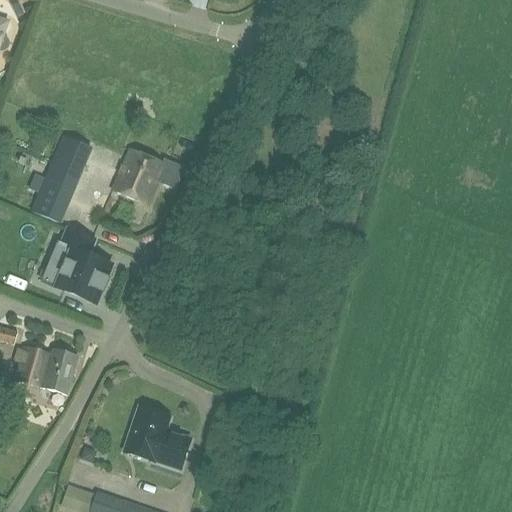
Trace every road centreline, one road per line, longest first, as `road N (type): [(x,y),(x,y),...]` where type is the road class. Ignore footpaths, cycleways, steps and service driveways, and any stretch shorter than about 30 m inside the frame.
road 1 (unclassified): [(8,511),(186,197)]
road 2 (residential): [(186,197),(257,40)]
road 3 (residential): [(110,0),(257,40)]
